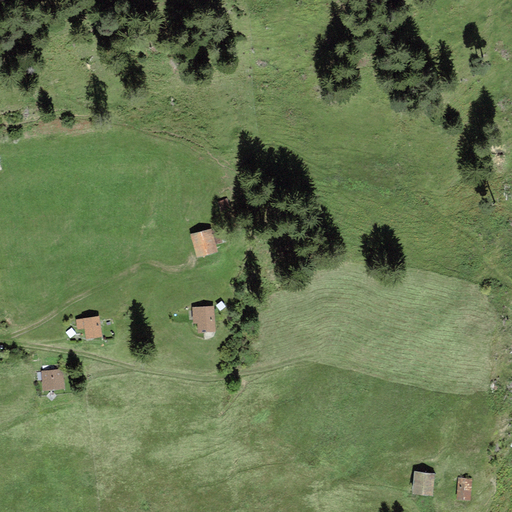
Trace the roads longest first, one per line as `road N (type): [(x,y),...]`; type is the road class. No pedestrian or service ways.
road 1 (track): [(0,341),(191,376),(322,354),(443,382)]
road 2 (track): [(0,339),(141,264),(173,270),(211,259)]
